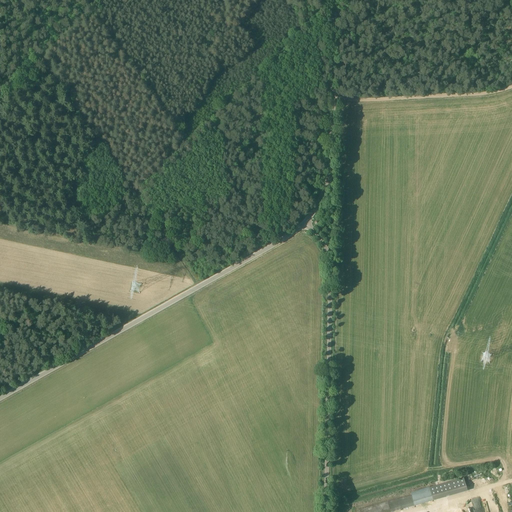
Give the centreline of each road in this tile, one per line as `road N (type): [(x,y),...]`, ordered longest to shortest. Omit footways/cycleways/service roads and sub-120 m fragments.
road 1 (unclassified): [(0,398),(307,223)]
road 2 (unclassified): [(326,511),(330,267),(307,223)]
road 3 (unclassified): [(307,223),(331,168),(334,0)]
road 4 (track): [(333,99),(511,86)]
